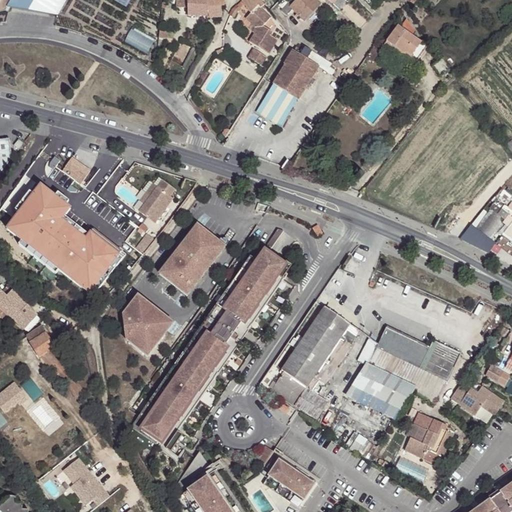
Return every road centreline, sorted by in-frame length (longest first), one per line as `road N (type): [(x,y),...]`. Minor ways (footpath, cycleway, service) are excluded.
road 1 (unclassified): [(192,159),(198,130),(137,70),(65,35),(0,30)]
road 2 (tertiary): [(0,104),(192,159)]
road 3 (residential): [(343,244),(237,405)]
road 4 (residential): [(249,406),(248,392),(343,244)]
road 5 (tertiary): [(353,215),(325,198),(237,174)]
road 6 (tertiary): [(237,174),(353,215)]
